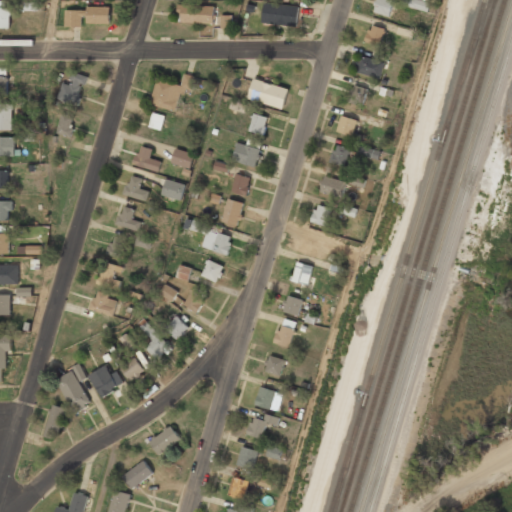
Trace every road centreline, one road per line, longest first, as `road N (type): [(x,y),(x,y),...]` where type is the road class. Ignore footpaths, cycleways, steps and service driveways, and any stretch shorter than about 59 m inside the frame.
road 1 (residential): [(343,0),(189,511)]
road 2 (residential): [(146,0),(0,485)]
road 3 (residential): [(328,51),(0,51)]
road 4 (residential): [(243,332),(228,335),(152,410),(0,507)]
